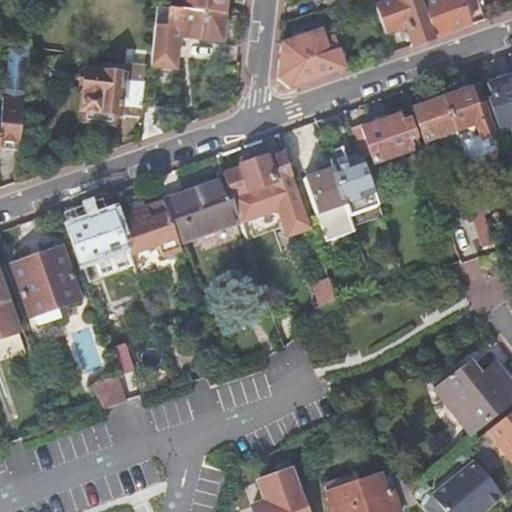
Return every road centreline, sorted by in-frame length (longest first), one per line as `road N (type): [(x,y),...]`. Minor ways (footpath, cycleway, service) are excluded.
road 1 (residential): [(253,123),(511,33)]
road 2 (residential): [(0,210),(253,123)]
road 3 (residential): [(253,123),(266,0)]
